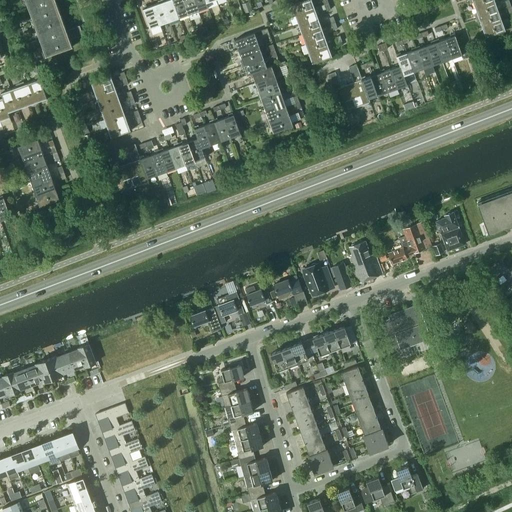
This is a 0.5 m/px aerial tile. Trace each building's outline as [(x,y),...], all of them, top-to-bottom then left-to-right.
[(25,0),(34,23),(61,13),(56,0),(25,0)] [(170,21),(179,18),(172,0),(166,0),(163,1),(170,21)] [(183,0),(172,0),(179,18),(189,14),(183,0)] [(194,0),(183,0),(189,14),(198,11),(194,0)] [(194,0),(198,11),(208,7),(207,3),(206,3),(205,0),(194,0)] [(315,8),(313,2),(315,2),(314,0),(305,0),(292,5),(295,15),(315,8)] [(472,0),(475,8),(495,1),(494,0),(472,0)] [(163,1),(153,5),(160,25),(170,21),(163,1)] [(475,8),(479,18),(498,11),(495,1),(475,8)] [(150,28),(160,25),(153,5),(143,8),(150,28)] [(315,8),(295,15),(299,25),(320,17),(319,12),(317,13),(315,8)] [(479,18),(482,28),(502,20),(498,11),(479,18)] [(67,30),(61,13),(34,23),(45,55),(73,45),(70,39),(83,35),(79,25),(67,30)] [(320,17),(299,25),(302,34),(322,27),(320,21),(322,21),(320,17)] [(502,20),(482,28),(486,37),(505,30),(502,20)] [(204,26),(195,29),(197,35),(206,32),(204,26)] [(324,33),(322,27),(302,34),(305,44),(327,36),(326,32),(324,33)] [(235,39),(238,49),(248,46),(250,51),(260,48),(254,32),(235,39)] [(455,35),(445,39),(452,58),(463,55),(455,35)] [(327,36),(305,44),(309,54),(329,46),(327,40),(329,40),(327,36)] [(445,39),(435,42),(442,62),(452,58),(445,39)] [(151,43),(153,49),(160,46),(158,40),(151,43)] [(435,42),(426,45),(433,65),(442,62),(435,42)] [(426,45),(416,49),(423,68),(433,65),(426,45)] [(238,49),(244,64),(264,57),(260,48),(250,51),(248,46),(238,49)] [(331,52),(329,46),(309,54),(313,64),(332,56),(334,55),(333,51),(331,52)] [(416,49),(407,52),(414,72),(423,68),(416,49)] [(405,75),(414,72),(407,52),(397,56),(400,65),(401,65),(405,75)] [(248,75),(252,73),(267,68),(267,67),(264,57),(244,64),(248,75)] [(357,65),(353,66),(366,103),(371,101),(370,98),(379,95),(372,75),(362,78),(357,65)] [(401,65),(400,65),(390,68),(397,88),(408,84),(405,75),(401,65)] [(252,73),(256,82),(265,79),(267,84),(277,81),(271,66),(267,67),(267,68),(252,73)] [(354,107),(366,103),(353,66),(349,68),(354,81),(346,84),(354,107)] [(390,68),(382,72),(389,91),(397,88),(390,68)] [(110,72),(90,79),(94,89),(115,82),(113,77),(112,78),(110,72)] [(342,112),(354,107),(346,84),(341,86),(336,72),(328,75),(342,112)] [(382,72),(372,75),(379,95),(389,91),(382,72)] [(40,78),(30,82),(37,102),(47,98),(40,78)] [(256,82),(261,97),(280,91),(277,81),(267,84),(265,79),(256,82)] [(30,82),(20,85),(27,105),(37,102),(30,82)] [(94,89),(97,99),(117,92),(115,86),(116,85),(115,82),(94,89)] [(20,85),(11,89),(18,109),(27,105),(20,85)] [(131,90),(136,103),(141,101),(136,88),(131,90)] [(11,89),(1,92),(10,117),(11,116),(9,112),(18,109),(11,89)] [(261,97),(265,107),(275,103),(276,109),(286,106),(280,91),(261,97)] [(3,97),(0,97),(0,119),(0,120),(10,117),(1,92),(3,97)] [(117,92),(97,99),(101,108),(122,101),(120,96),(119,97),(117,92)] [(101,108),(104,118),(124,111),(122,105),(123,105),(122,101),(101,108)] [(270,122),(289,115),(286,106),(276,109),(275,103),(265,107),(270,122)] [(126,116),(124,111),(104,118),(108,128),(129,120),(127,116),(126,116)] [(234,114),(224,118),(231,137),(241,134),(234,114)] [(293,125),(289,115),(270,122),(274,132),(293,125)] [(224,118),(214,121),(221,141),(231,137),(224,118)] [(129,120),(108,128),(111,138),(131,130),(129,124),(130,123),(129,120)] [(214,121),(204,125),(212,144),(221,141),(214,121)] [(194,128),(197,137),(201,148),(202,148),(212,144),(204,125),(194,128)] [(197,137),(188,140),(195,161),(205,157),(202,148),(201,148),(197,137)] [(18,146),(22,156),(32,152),(34,158),(44,154),(38,139),(18,146)] [(188,140),(178,144),(186,164),(195,161),(188,140)] [(132,161),(125,163),(134,187),(148,181),(147,178),(140,158),(135,143),(127,146),(132,161)] [(178,144),(169,148),(176,168),(186,164),(178,144)] [(169,148),(159,151),(167,171),(176,168),(169,148)] [(120,192),(134,187),(125,163),(119,166),(114,151),(106,154),(120,192)] [(159,151),(150,155),(157,175),(167,171),(159,151)] [(22,156),(27,171),(47,164),(44,154),(34,158),(32,152),(22,156)] [(150,155),(140,158),(147,178),(157,175),(150,155)] [(27,171),(31,181),(41,177),(43,183),(53,179),(47,164),(27,171)] [(212,175),(214,182),(221,179),(218,173),(212,175)] [(31,181),(36,196),(56,189),(53,179),(43,183),(41,177),(31,181)] [(213,179),(203,182),(207,192),(217,189),(213,179)] [(203,183),(194,186),(197,194),(206,191),(203,183)] [(60,199),(56,189),(36,196),(40,206),(60,199)] [(511,192),(478,205),(487,230),(511,221),(511,192)] [(4,197),(0,198),(0,217),(1,221),(11,217),(4,197)] [(447,251),(456,247),(465,244),(459,227),(453,211),(444,215),(445,217),(436,220),(441,234),(444,243),(445,243),(447,251)] [(412,253),(432,246),(423,221),(402,228),(405,235),(399,237),(402,246),(388,252),(392,264),(407,258),(407,257),(413,255),(412,253)] [(358,282),(382,274),(375,253),(371,254),(366,240),(349,246),(351,254),(350,255),(352,262),(351,262),(358,282)] [(441,243),(433,246),(436,255),(444,252),(441,243)] [(382,262),(388,259),(385,252),(379,254),(382,262)] [(494,278),(507,267),(501,259),(487,269),(494,278)] [(308,282),(313,295),(329,289),(326,281),(332,279),(328,266),(321,268),(319,263),(317,263),(315,262),(311,264),(310,266),(303,268),(305,275),(304,275),(306,282),(308,282)] [(352,285),(344,262),(332,266),(341,289),(352,285)] [(287,297),(285,292),(292,289),(293,294),(303,291),(298,279),(290,282),(289,279),(274,284),(279,299),(287,297)] [(261,288),(256,290),(254,285),(244,288),(246,294),(250,305),(265,300),(266,304),(272,302),(267,290),(263,292),(261,288)] [(244,313),(240,301),(237,291),(217,299),(219,304),(219,305),(214,307),(218,317),(220,323),(226,321),(224,315),(237,311),(239,315),(244,313)] [(431,337),(418,303),(412,306),(412,307),(400,311),(399,310),(388,315),(389,318),(381,321),(392,351),(400,348),(401,349),(431,338),(431,337)] [(221,328),(213,307),(205,309),(190,315),(194,326),(208,321),(212,331),(221,328)] [(344,326),(334,330),(340,348),(351,344),(344,326)] [(330,351),(340,348),(334,330),(323,334),(330,351)] [(330,351),(323,334),(313,338),(320,355),(330,351)] [(292,346),(298,363),(308,360),(302,342),(292,346)] [(78,347),(79,348),(85,365),(85,366),(96,362),(89,343),(78,347)] [(292,346),(281,349),(288,367),(298,363),(292,346)] [(74,369),(85,365),(79,348),(68,352),(74,369)] [(277,371),(288,367),(281,349),(271,353),(277,371)] [(68,352),(57,356),(63,373),(74,369),(68,352)] [(64,374),(63,373),(57,356),(56,355),(46,359),(53,378),(64,374)] [(36,364),(42,381),(43,382),(53,378),(46,359),(36,363),(36,364)] [(322,376),(327,374),(322,362),(318,364),(320,372),(322,376)] [(31,385),(42,381),(36,364),(25,368),(31,385)] [(218,383),(220,389),(235,385),(233,379),(244,376),(241,364),(221,370),(225,381),(218,383)] [(358,366),(341,372),(345,382),(362,376),(358,366)] [(25,368),(14,372),(20,389),(31,385),(25,368)] [(3,376),(10,393),(10,394),(21,390),(20,389),(14,372),(14,371),(3,375),(3,376)] [(0,396),(10,393),(3,376),(0,377),(0,396)] [(362,376),(345,382),(349,392),(365,386),(362,376)] [(231,405),(250,399),(247,388),(237,391),(235,385),(220,389),(225,406),(231,405)] [(286,392),(290,402),(307,396),(303,386),(286,392)] [(369,396),(365,386),(349,392),(352,402),(369,396)] [(310,406),(307,396),(290,402),(294,412),(310,406)] [(369,396),(352,402),(356,411),(373,405),(369,396)] [(225,406),(230,424),(245,420),(243,414),(253,411),(250,399),(231,405),(225,406)] [(104,430),(119,425),(116,417),(129,412),(125,402),(95,413),(99,425),(99,426),(100,426),(101,427),(102,427),(103,427),(104,430)] [(376,415),(373,405),(356,411),(360,421),(376,415)] [(314,416),(310,406),(294,412),(297,422),(314,416)] [(380,425),(376,415),(360,421),(363,431),(380,425)] [(318,426),(314,416),(297,422),(301,432),(318,426)] [(119,425),(104,430),(102,431),(106,443),(107,444),(108,445),(109,445),(110,444),(111,448),(126,442),(123,435),(135,430),(132,420),(119,425)] [(246,426),(245,420),(230,424),(231,430),(232,430),(235,441),(260,434),(257,423),(246,426)] [(381,429),(380,425),(363,431),(365,435),(364,435),(366,441),(385,434),(382,428),(381,429)] [(321,436),(318,426),(301,432),(305,442),(321,436)] [(81,453),(79,449),(73,432),(62,436),(70,457),(81,453)] [(238,452),(239,458),(254,454),(253,448),(263,445),(260,434),(235,441),(238,452)] [(388,445),(385,434),(366,441),(370,452),(388,445)] [(70,457),(62,436),(52,440),(60,461),(70,457)] [(325,445),(321,436),(305,442),(308,452),(325,445)] [(118,466),(132,460),(130,453),(142,448),(138,438),(126,442),(111,448),(108,449),(112,461),(113,461),(113,462),(114,462),(115,462),(116,462),(118,466)] [(52,440),(42,443),(48,460),(50,460),(51,464),(60,461),(52,440)] [(48,460),(42,443),(32,447),(38,464),(48,460)] [(326,449),(325,445),(308,452),(310,455),(309,456),(311,462),(330,455),(327,449),(326,449)] [(38,464),(32,447),(22,451),(28,468),(38,464)] [(22,451),(12,455),(18,471),(28,468),(22,451)] [(244,476),(250,474),(270,469),(266,457),(256,460),(254,454),(239,458),(241,465),(244,476)] [(2,459),(8,475),(9,480),(19,476),(18,472),(18,471),(12,455),(2,459)] [(333,465),(330,455),(311,462),(315,472),(333,465)] [(145,456),(132,460),(118,466),(115,467),(119,478),(119,479),(120,479),(120,480),(121,480),(122,480),(123,480),(124,483),(139,478),(136,470),(149,466),(145,456)] [(395,491),(403,488),(409,486),(412,492),(423,488),(417,473),(411,475),(408,465),(396,469),(399,477),(391,480),(395,491)] [(247,487),(249,493),(264,489),(262,483),(273,480),(270,469),(250,474),(244,476),(247,487)] [(131,501),(146,496),(142,487),(155,482),(151,473),(139,478),(124,483),(121,485),(126,496),(126,497),(127,498),(128,498),(129,498),(130,498),(131,501)] [(380,497),(383,505),(394,501),(388,484),(382,486),(378,476),(367,480),(369,486),(360,489),(366,503),(375,500),(374,499),(380,497)] [(67,483),(70,493),(87,487),(83,477),(67,483)] [(90,496),(87,487),(70,493),(74,502),(90,496)] [(351,508),(352,511),(355,511),(364,509),(359,495),(353,497),(349,487),(337,491),(344,510),(351,508)] [(266,495),(264,489),(249,493),(251,499),(254,510),(279,503),(276,492),(266,495)] [(158,491),(146,496),(131,501),(128,502),(131,511),(151,511),(149,506),(162,501),(158,491)] [(77,511),(94,506),(90,496),(74,502),(77,511)] [(308,502),(311,511),(331,511),(329,505),(323,508),(319,498),(308,502)] [(2,507),(4,511),(19,511),(23,511),(19,501),(2,507)] [(281,511),(279,503),(254,510),(254,511),(281,511)]
